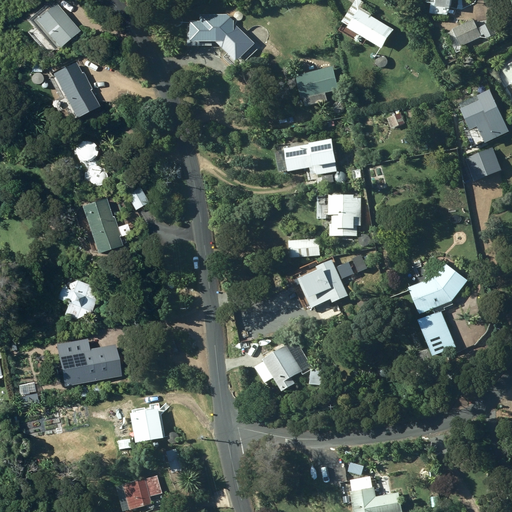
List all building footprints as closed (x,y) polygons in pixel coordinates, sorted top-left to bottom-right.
[(360,0),(354,0),(342,22),(349,25),(348,28),(382,48),(394,29),(371,15),(372,14),(361,7),(364,2),(360,0)] [(82,30),(58,3),(39,20),(63,47),(82,30)] [(220,45),(236,61),(254,42),(234,24),(234,13),(200,14),(200,20),(190,21),(191,30),(187,30),(187,46),(220,45)] [(474,19),(454,28),(461,45),(481,36),(474,19)] [(79,118),(102,106),(93,89),(94,89),(79,61),(56,74),(79,118)] [(511,63),(503,69),(511,82),(511,63)] [(333,65),(296,75),(302,98),(304,98),(306,106),(328,100),(326,92),(339,89),(333,65)] [(41,74),(40,74),(36,73),(35,73),(34,74),(33,74),(32,75),(31,76),(30,77),(29,78),(29,79),(29,81),(29,82),(29,83),(30,84),(30,85),(31,86),(32,87),(33,88),(35,88),(36,88),(37,88),(38,88),(40,88),(41,87),(42,87),(43,86),(43,85),(44,83),(44,82),(44,81),(44,80),(44,78),(43,77),(43,76),(42,75),(41,74)] [(467,133),(476,151),(490,145),(488,142),(510,131),(490,89),(457,105),(469,132),(467,133)] [(401,115),(386,120),(391,134),(406,128),(401,115)] [(126,128),(134,135),(137,131),(129,124),(126,128)] [(275,145),(280,172),(289,170),(289,171),(306,168),(309,181),(318,179),(317,175),(338,171),(336,162),(337,162),(333,137),(293,144),(293,142),(275,145)] [(85,167),(85,171),(85,173),(84,174),(84,176),(83,178),(83,179),(84,181),(84,183),(85,184),(86,186),(87,187),(88,188),(90,189),(91,190),(93,190),(94,190),(96,190),(98,190),(99,190),(101,189),(103,188),(104,187),(105,186),(106,185),(107,183),(107,182),(108,180),(108,178),(108,177),(108,175),(107,173),(106,172),(105,170),(104,169),(103,168),(101,167),(97,159),(97,158),(98,156),(98,154),(98,153),(97,151),(97,149),(96,148),(95,147),(93,145),(92,144),(90,144),(89,143),(87,143),(85,143),(83,143),(82,143),(80,144),(79,145),(77,146),(76,147),(75,149),(75,150),(74,152),(74,154),(74,156),(74,157),(74,159),(75,161),(76,162),(77,163),(79,164),(80,165),(82,166),(83,167),(85,167)] [(475,181),(502,170),(493,148),(466,159),(475,181)] [(137,210),(150,203),(139,184),(126,192),(137,210)] [(362,225),(362,198),(354,198),(354,194),(329,194),(329,215),(333,215),(333,224),(330,224),(331,236),(357,236),(357,225),(362,225)] [(85,206),(101,253),(124,246),(121,236),(122,236),(116,216),(114,216),(108,198),(85,206)] [(290,258),(320,255),(319,238),(289,240),(290,258)] [(349,296),(333,259),(317,266),(318,269),(298,278),(313,308),(332,299),(334,303),(349,296)] [(419,320),(434,355),(457,346),(442,311),(446,309),(446,308),(454,304),(452,301),(468,280),(445,263),(434,277),(410,287),(421,314),(433,309),(435,313),(419,320)] [(70,302),(66,313),(79,319),(92,313),(98,299),(92,286),(78,280),(65,286),(60,298),(70,302)] [(296,339),(263,360),(264,361),(255,366),(265,383),(274,378),(282,392),(296,384),(292,378),(312,366),(296,339)] [(311,369),(310,385),(323,385),(323,368),(321,368),(321,369),(311,369)] [(168,438),(162,408),(135,414),(141,443),(168,438)] [(175,473),(185,470),(181,452),(171,454),(175,473)] [(354,511),(402,511),(400,492),(376,496),(375,487),(365,489),(363,477),(350,479),(352,491),(351,492),(354,511)] [(128,485),(136,510),(155,504),(148,479),(128,485)]
